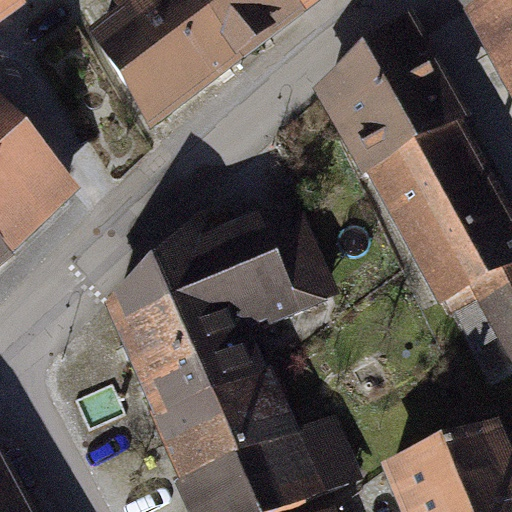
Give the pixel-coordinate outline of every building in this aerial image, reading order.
[(0,0),(0,9),(14,0),(0,0)] [(124,0),(132,10),(101,35),(160,120),(325,0),(124,0)] [(511,1),(478,19),(511,83),(511,1)] [(437,40),(330,103),(456,314),(488,295),(511,335),(511,187),(481,136),(491,130),(437,40)] [(0,86),(0,288),(100,201),(0,86)] [(228,248),(217,222),(125,317),(211,511),(260,511),(357,476),(338,430),(318,438),(274,341),(352,306),(315,225),(280,240),(274,227),(228,248)] [(511,511),(511,425),(396,473),(412,511),(511,511)] [(0,511),(30,511),(0,455),(0,511)]
